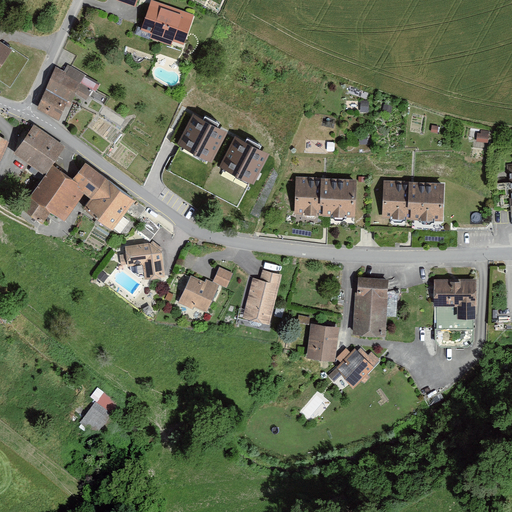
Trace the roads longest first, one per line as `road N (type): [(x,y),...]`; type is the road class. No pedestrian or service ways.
road 1 (residential): [(511,254),(347,255),(203,233),(30,112)]
road 2 (residential): [(30,112),(80,0)]
